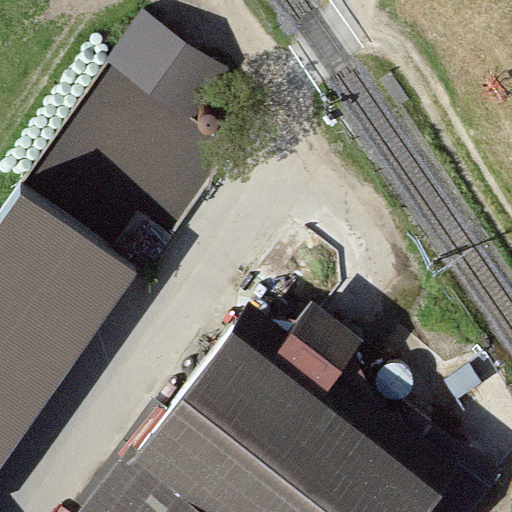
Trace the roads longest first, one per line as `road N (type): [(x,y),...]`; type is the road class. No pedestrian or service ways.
road 1 (residential): [(32,511),(288,77)]
road 2 (unknown): [(511,232),(360,0)]
road 3 (track): [(351,0),(288,77),(233,0)]
